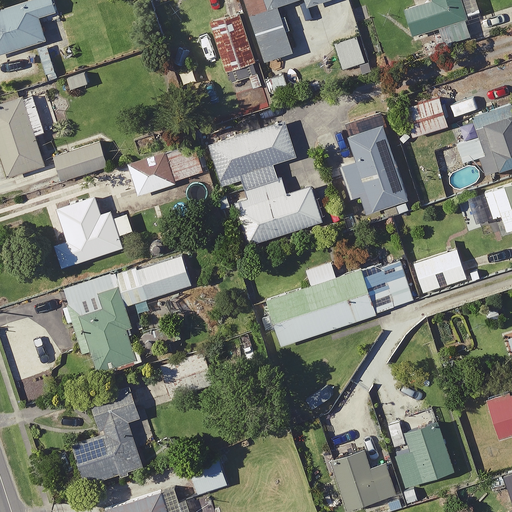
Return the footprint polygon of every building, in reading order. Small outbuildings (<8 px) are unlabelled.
[(51,9),(47,0),(15,0),(0,5),(0,51),(41,38),(34,15),(51,9)] [(240,0),(259,59),(290,50),(283,29),(287,28),(282,12),(276,14),(272,3),(281,0),(300,0),(302,4),(313,0),(240,0)] [(419,0),(400,6),(408,33),(430,26),(436,43),(464,34),(459,20),(476,15),(470,0),(419,0)] [(259,83),(251,59),(235,10),(205,19),(221,69),(226,67),(230,80),(245,76),(248,86),(259,83)] [(361,61),(353,35),(330,42),(339,68),(361,61)] [(87,80),(83,69),(63,76),(66,87),(87,80)] [(283,87),(278,73),(260,79),(265,93),(283,87)] [(40,129),(28,91),(0,99),(0,163),(3,173),(39,162),(30,132),(40,129)] [(442,123),(432,92),(398,103),(408,134),(442,123)] [(511,112),(509,114),(505,102),(468,114),(474,134),(452,141),(458,160),(475,154),(481,171),(511,160),(511,112)] [(320,127),(340,196),(352,192),(358,212),(377,207),(379,216),(405,208),(378,111),(320,127)] [(224,181),(227,192),(240,188),(242,196),(230,200),(242,242),(318,219),(308,185),(281,193),(271,160),(291,154),(280,117),(204,140),(217,183),(224,181)] [(152,134),(133,140),(136,152),(155,147),(152,134)] [(102,164),(95,139),(50,152),(57,177),(102,164)] [(162,150),(170,178),(198,169),(190,141),(162,150)] [(170,178),(162,150),(125,160),(134,192),(171,181),(170,178)] [(511,225),(511,178),(490,185),(503,228),(511,225)] [(493,214),(484,188),(466,194),(475,220),(493,214)] [(111,214),(102,189),(55,206),(64,235),(49,240),(57,265),(118,244),(114,233),(128,228),(122,210),(111,214)] [(461,276),(452,247),(409,261),(418,290),(461,276)] [(94,369),(137,357),(121,302),(187,283),(178,251),(59,285),(63,301),(57,303),(64,325),(70,324),(77,350),(88,347),(94,369)] [(409,299),(395,254),(332,274),(326,258),(301,267),(306,282),(262,297),(277,342),(409,299)] [(157,352),(168,349),(166,341),(179,337),(175,322),(151,329),(157,352)] [(209,382),(200,350),(155,364),(164,395),(209,382)] [(152,381),(130,387),(135,402),(156,395),(152,381)] [(138,464),(130,440),(138,437),(134,426),(127,428),(124,418),(135,415),(126,385),(87,397),(97,431),(68,440),(80,481),(138,464)] [(511,394),(492,401),(503,438),(511,435),(511,394)] [(455,472),(442,426),(410,435),(414,449),(399,454),(408,486),(455,472)] [(210,447),(211,452),(192,458),(203,493),(220,488),(235,483),(223,443),(210,447)] [(375,469),(370,453),(337,463),(351,509),(398,494),(389,465),(375,469)] [(186,511),(180,491),(112,511),(111,511),(186,511)]
